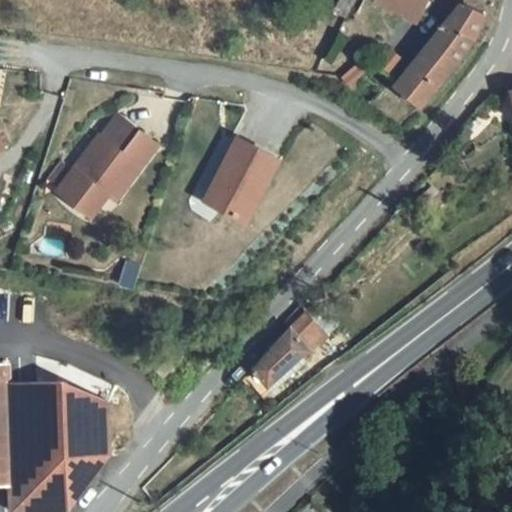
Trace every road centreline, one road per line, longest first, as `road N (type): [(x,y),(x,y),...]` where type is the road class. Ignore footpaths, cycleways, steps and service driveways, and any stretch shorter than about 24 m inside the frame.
road 1 (unclassified): [(99,511),(169,423),(406,164)]
road 2 (residential): [(14,52),(285,91),(406,164)]
road 3 (primary): [(511,262),(197,511)]
road 4 (unclassified): [(406,164),(472,82),(503,29),(509,0)]
